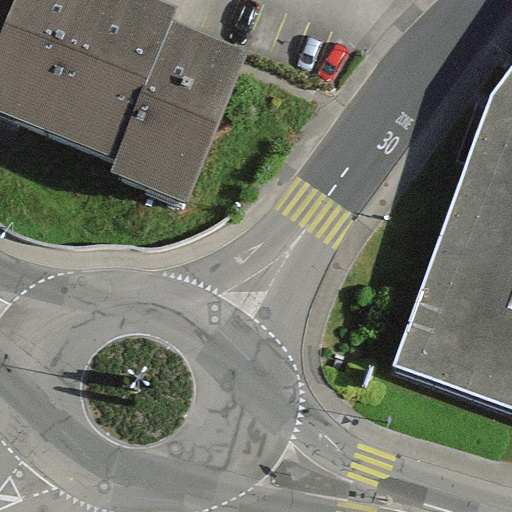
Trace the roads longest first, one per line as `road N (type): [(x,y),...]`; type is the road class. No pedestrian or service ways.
road 1 (residential): [(221,335),(486,0)]
road 2 (secondary): [(221,335),(180,303),(128,295),(80,314),(47,355)]
road 3 (secondary): [(228,446),(406,511)]
road 4 (secondary): [(66,464),(104,490),(151,496),(195,480),(228,446)]
